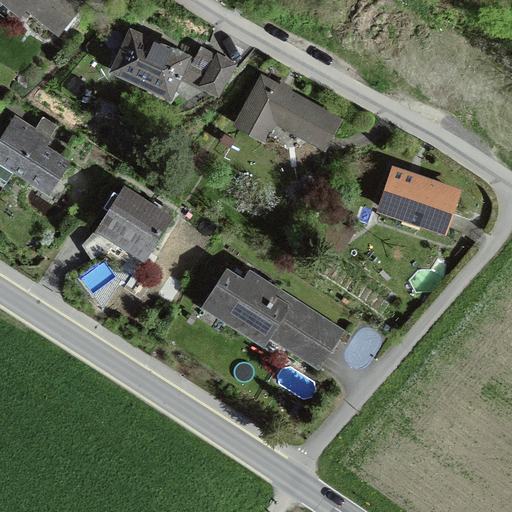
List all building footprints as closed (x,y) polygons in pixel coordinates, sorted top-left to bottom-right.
[(67,34),(91,0),(5,0),(26,15),(31,8),(67,34)] [(216,90),(231,57),(188,38),(184,47),(132,24),(113,68),(169,93),(178,72),(216,90)] [(326,148),(342,118),(261,76),(236,124),(266,140),(276,122),(326,148)] [(39,136),(21,126),(0,161),(0,164),(57,199),(76,168),(49,152),(61,132),(47,123),(39,136)] [(455,187),(392,168),(380,207),(443,226),(455,187)] [(179,228),(131,198),(107,237),(154,267),(179,228)] [(356,235),(332,221),(321,240),(345,254),(356,235)] [(316,362),(339,325),(247,268),(243,275),(228,266),(203,306),(264,344),(271,334),(316,362)]
